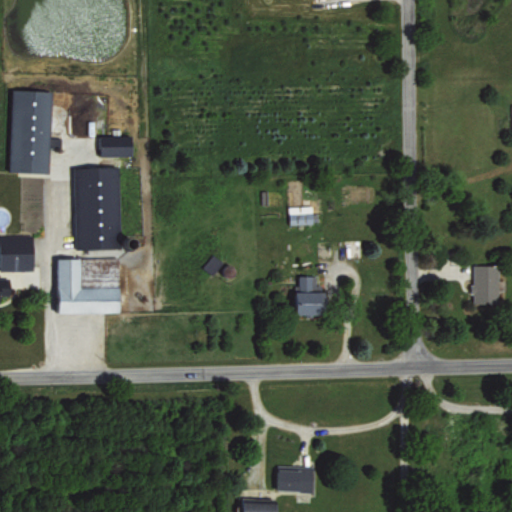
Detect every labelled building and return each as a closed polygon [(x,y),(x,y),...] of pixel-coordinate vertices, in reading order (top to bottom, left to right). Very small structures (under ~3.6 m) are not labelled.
[(7,170),(46,172),(47,145),(57,145),(57,136),(48,136),(50,89),(10,88),(7,170)] [(130,134),(97,134),(98,155),(130,155),(130,134)] [(116,311),(115,256),(97,256),(97,248),(118,248),(117,165),(73,166),(74,248),(89,247),(89,256),(55,257),(55,312),(116,311)] [(311,204),(287,205),(287,223),(311,222),(311,204)] [(31,234),(0,234),(0,269),(32,269),(31,234)] [(468,265),(492,265),(492,279),(502,279),(502,291),(492,291),(492,302),(468,302),(468,292),(466,292),(466,281),(468,281),(468,265)] [(293,313),(322,313),(321,283),(315,283),(314,274),(297,274),(297,283),(292,284),(293,313)] [(0,294),(9,294),(8,278),(0,278),(0,294)] [(272,468),(274,468),(274,463),(309,464),(308,491),(292,491),(292,489),(272,488),(272,468)] [(239,511),(273,511),(274,502),(240,501),(239,511)]
